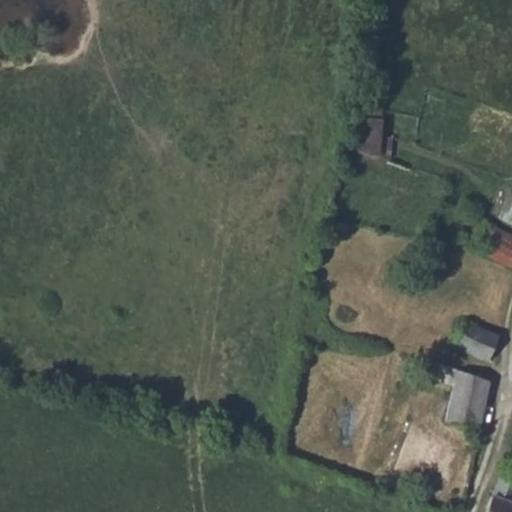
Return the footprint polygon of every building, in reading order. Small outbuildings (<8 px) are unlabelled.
[(323,219),(370,234),(394,165),(348,150),(346,150),(323,219)] [(511,192),(509,192),(503,205),(497,214),(501,216),(511,221),(511,192)] [(487,242),(495,226),(479,218),(471,233),(487,242)] [(483,249),(511,264),(511,234),(495,226),(487,242),(483,249)] [(501,335),(497,333),(463,320),(455,341),(452,345),(486,361),(501,335)] [(443,417),(479,426),(488,382),(456,368),(443,417)] [(511,498),(511,479),(499,475),(483,511),(511,511),(511,500),(511,498)]
